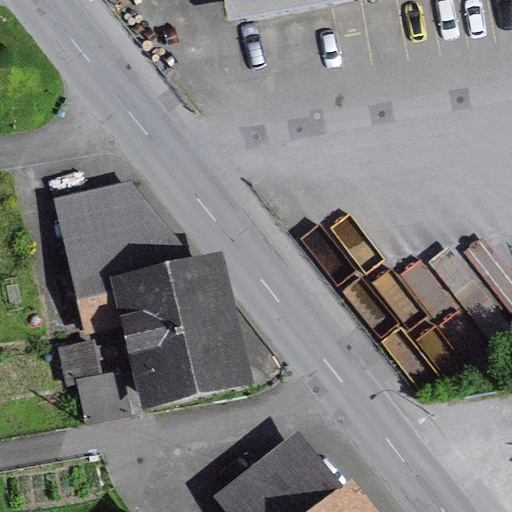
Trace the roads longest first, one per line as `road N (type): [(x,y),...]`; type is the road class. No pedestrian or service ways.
road 1 (unclassified): [(444,511),(141,128)]
road 2 (unclassified): [(141,128),(40,0)]
road 3 (residential): [(141,128),(0,151)]
